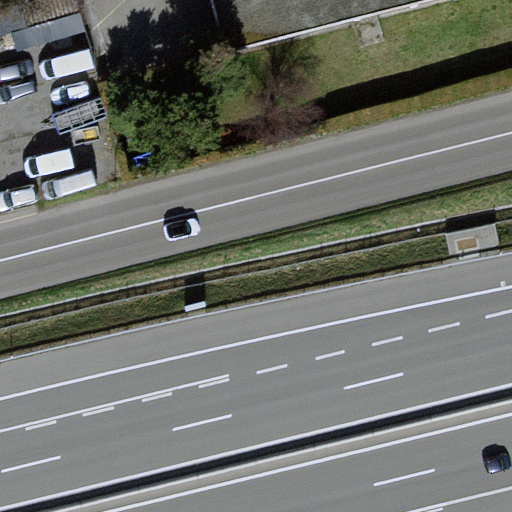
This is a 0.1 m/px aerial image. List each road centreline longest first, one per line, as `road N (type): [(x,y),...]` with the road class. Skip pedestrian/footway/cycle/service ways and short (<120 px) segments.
road 1 (tertiary): [(0,258),(511,131)]
road 2 (motorway): [(511,345),(0,469)]
road 3 (motorway): [(267,511),(511,452)]
